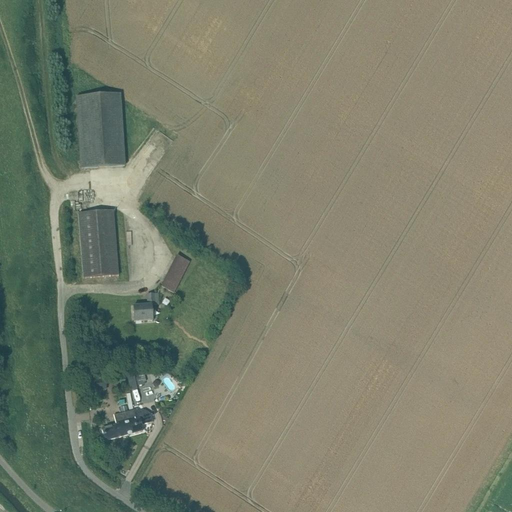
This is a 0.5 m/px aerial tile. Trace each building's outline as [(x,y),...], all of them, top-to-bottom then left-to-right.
[(81,169),(124,167),(120,97),(77,99),(81,169)] [(83,280),(118,277),(113,213),(78,215),(83,280)] [(171,294),(187,265),(176,258),(160,288),(171,294)] [(134,323),(144,323),(152,322),(151,306),(158,306),(157,295),(147,295),(148,307),(133,308),(134,323)] [(87,394),(88,394),(106,391),(104,380),(86,383),(85,383),(87,394)] [(127,413),(123,414),(129,436),(142,432),(140,426),(152,423),(150,415),(143,412),(138,413),(137,412),(135,412),(135,411),(133,411),(127,413)] [(116,426),(100,430),(104,443),(117,439),(129,436),(123,414),(121,415),(113,417),(116,426)]
